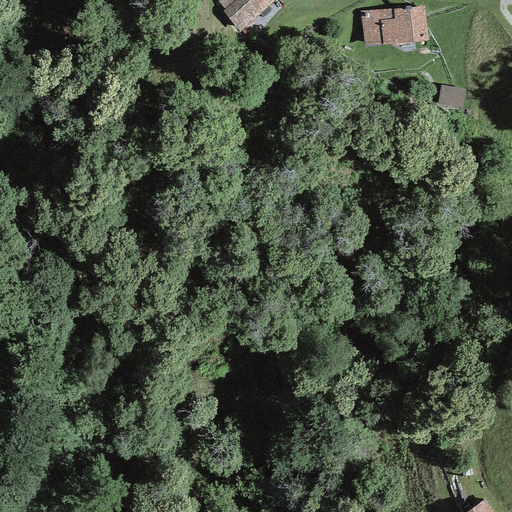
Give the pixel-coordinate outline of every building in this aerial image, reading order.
[(225,10),(235,0),(219,0),(218,2),(225,10)] [(240,31),(274,0),(235,0),(225,10),(222,12),(240,31)] [(424,7),(360,11),(364,46),(428,41),(424,7)] [(466,90),(440,86),(437,105),(463,109),(466,90)] [(492,511),(484,499),(465,511),(492,511)]
